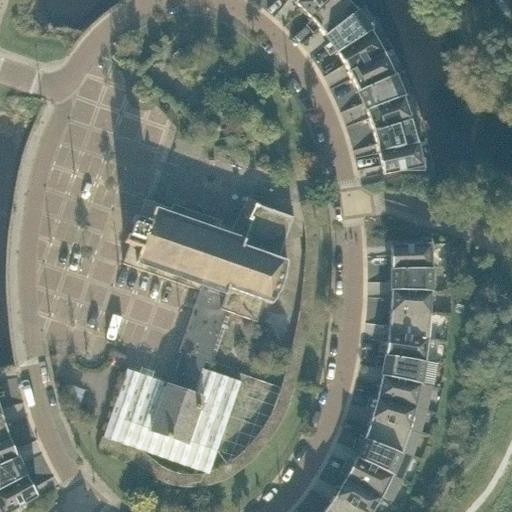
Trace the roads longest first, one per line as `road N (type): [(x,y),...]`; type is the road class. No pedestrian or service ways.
road 1 (residential): [(271,511),(305,475),(330,427),(350,340),(357,244),(338,150),(310,77),(274,33),(216,0)]
road 2 (residential): [(63,97),(33,201),(23,291),(35,383),(57,454),(83,498)]
road 3 (residential): [(172,0),(110,32),(63,97)]
road 4 (unknown): [(23,291),(167,328)]
